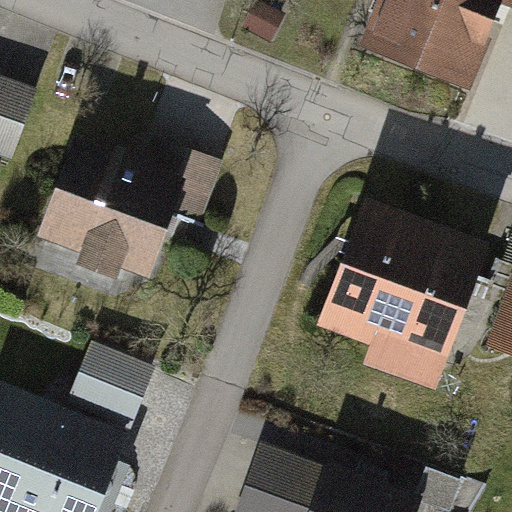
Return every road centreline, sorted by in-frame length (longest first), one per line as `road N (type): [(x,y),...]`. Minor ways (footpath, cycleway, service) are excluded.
road 1 (residential): [(173,511),(327,108)]
road 2 (residential): [(327,108),(54,0)]
road 3 (residential): [(511,174),(327,108)]
